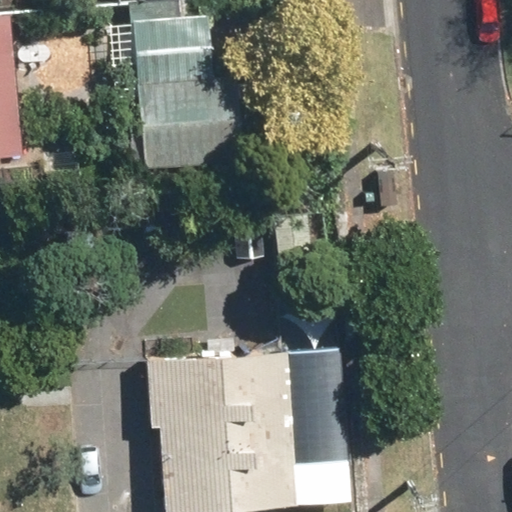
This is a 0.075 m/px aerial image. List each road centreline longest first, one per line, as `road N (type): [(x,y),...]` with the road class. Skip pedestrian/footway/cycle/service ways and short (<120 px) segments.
road 1 (residential): [(467,236),(493,511)]
road 2 (residential): [(447,0),(467,236)]
